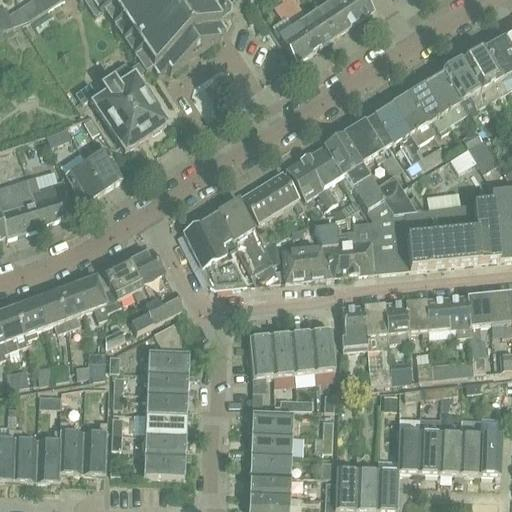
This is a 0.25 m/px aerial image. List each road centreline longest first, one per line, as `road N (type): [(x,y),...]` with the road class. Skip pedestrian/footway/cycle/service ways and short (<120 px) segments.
road 1 (residential): [(200,317),(511,281)]
road 2 (residential): [(412,47),(151,214)]
road 3 (residential): [(214,511),(220,339),(200,317)]
road 4 (residential): [(151,214),(0,285)]
